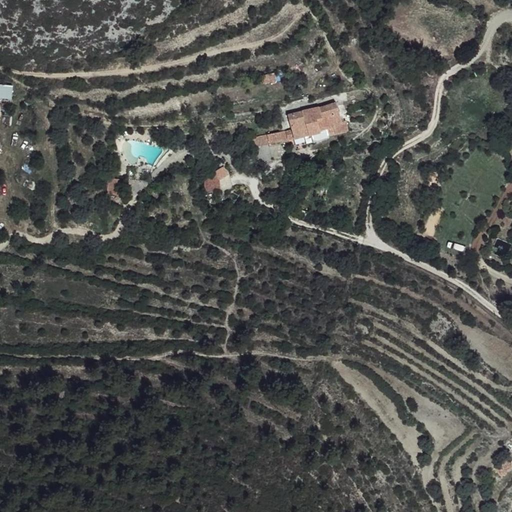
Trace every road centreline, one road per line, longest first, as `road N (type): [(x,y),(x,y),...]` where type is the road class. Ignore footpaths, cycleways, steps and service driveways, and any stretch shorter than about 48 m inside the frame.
road 1 (track): [(0,353),(143,358),(176,350),(348,359),(388,371),(465,426),(503,433),(511,427)]
road 2 (track): [(0,248),(15,233),(46,240),(65,229),(105,239),(139,186),(193,150),(229,161),(234,178)]
road 3 (track): [(372,239),(378,172),(391,152),(430,127),(437,80),(496,23),(511,18)]
road 4 (track): [(0,66),(35,76),(115,71),(258,42)]
road 5 (unclassified): [(511,317),(372,239)]
